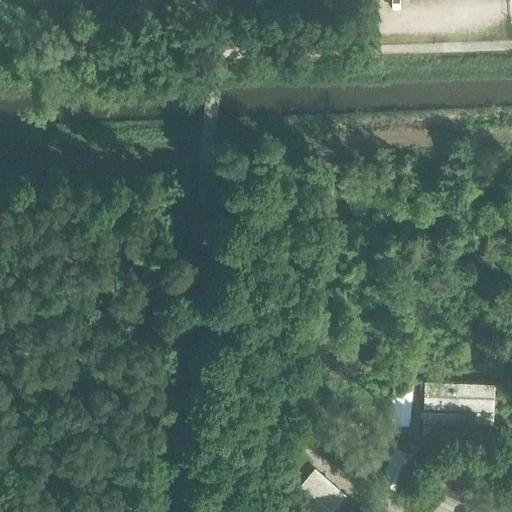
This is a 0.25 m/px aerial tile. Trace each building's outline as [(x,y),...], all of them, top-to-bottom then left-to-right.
[(402,380),(391,379),(389,423),(401,423),(412,424),(413,380),(402,380)] [(494,386),(424,384),(422,437),(444,437),(444,441),(444,450),(488,452),(492,452),(494,386)] [(345,457),(330,434),(324,438),(318,442),(334,465),(340,461),(345,457)] [(402,447),(392,443),(383,465),(377,481),(387,486),(397,489),(412,451),(402,447)] [(445,490),(504,511),(511,511),(511,490),(432,459),(423,481),(445,490)] [(332,479),(309,470),(294,509),(302,511),(337,511),(348,485),(332,479)]
